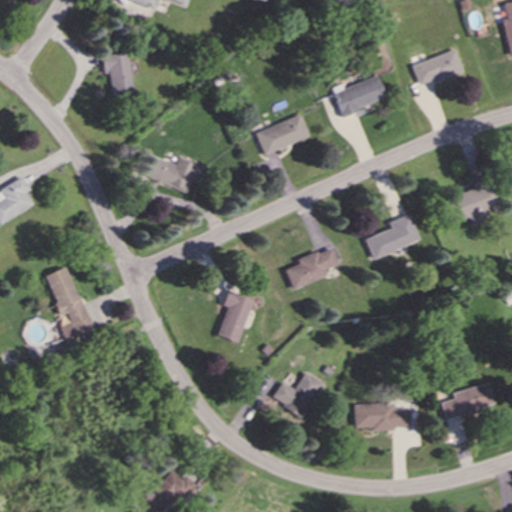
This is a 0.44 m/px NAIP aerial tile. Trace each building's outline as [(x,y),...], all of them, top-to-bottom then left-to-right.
[(185,0),(126,0),(150,9),(153,0),(169,0),(183,5),(185,0)] [(511,0),(509,0),(500,2),(503,18),(499,19),(507,55),(511,53),(511,0)] [(416,86),(459,70),(451,48),(408,64),(416,86)] [(98,54),(100,73),(106,72),(108,95),(129,92),(124,51),(98,54)] [(337,114),(382,98),(374,75),(329,91),(337,114)] [(260,153),(306,136),(297,114),(251,131),(260,153)] [(141,177),(184,191),(189,176),(194,178),(199,164),(174,155),(172,163),(149,155),(141,177)] [(0,220),(30,205),(22,191),(26,189),(20,177),(0,186),(0,220)] [(445,196),(453,220),(466,216),(469,223),(487,217),(483,205),(494,201),(485,177),(468,182),(470,188),(445,196)] [(385,220),(388,229),(361,236),(367,256),(416,241),(407,213),(385,220)] [(281,269),(289,289),(323,274),(321,268),(334,263),(327,245),(293,260),(294,263),(281,269)] [(41,274),(56,314),(63,311),(67,321),(56,326),(63,342),(90,331),(63,265),(41,274)] [(213,334),(234,342),(250,298),(225,289),(219,304),(224,306),(213,334)] [(299,417),(321,383),(302,371),(293,386),(280,378),(268,397),(299,417)] [(491,404),(484,382),(449,392),(450,398),(437,401),(441,418),(491,404)] [(350,426),(367,426),(367,429),(405,428),(405,407),(389,407),(389,402),(350,403),(350,426)] [(181,473),(177,478),(167,469),(140,498),(154,511),(164,511),(191,483),(181,473)]
